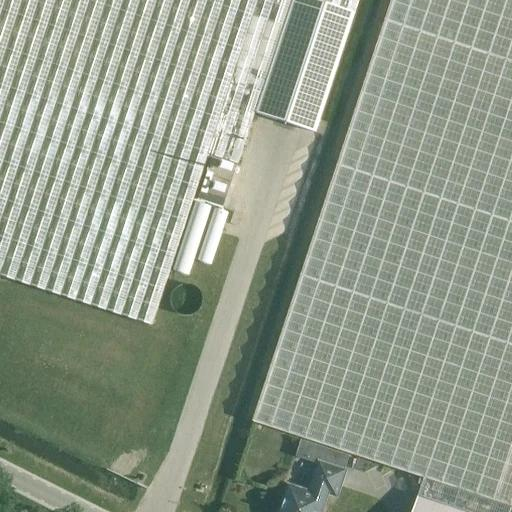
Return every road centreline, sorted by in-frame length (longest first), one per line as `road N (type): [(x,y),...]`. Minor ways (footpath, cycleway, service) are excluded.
road 1 (unknown): [(155,511),(270,173)]
road 2 (unclassified): [(112,511),(0,453)]
